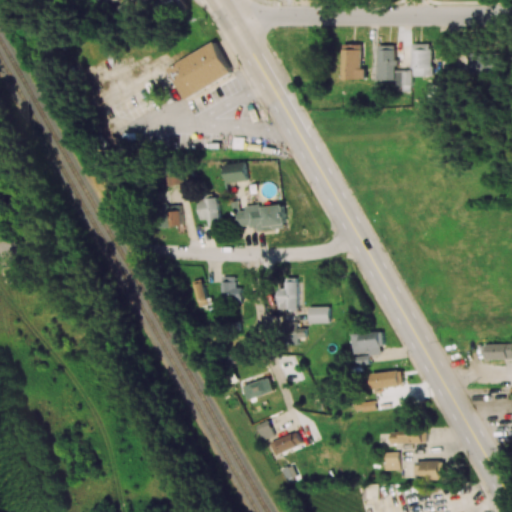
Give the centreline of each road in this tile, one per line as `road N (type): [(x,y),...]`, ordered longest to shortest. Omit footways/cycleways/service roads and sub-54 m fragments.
road 1 (secondary): [(236,20),(511,503)]
road 2 (residential): [(511,13),(236,20)]
road 3 (residential): [(358,237),(311,257),(137,252)]
road 4 (residential): [(257,257),(296,413)]
